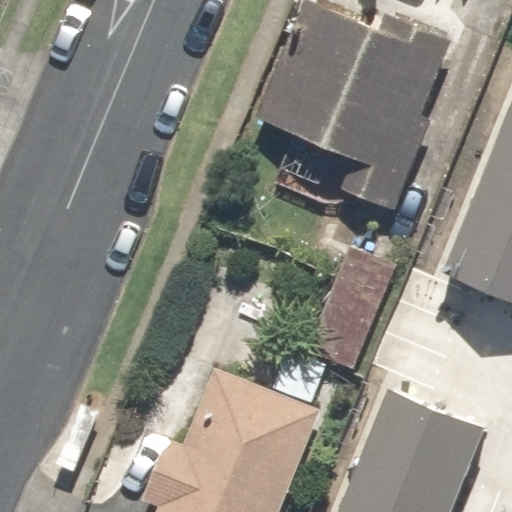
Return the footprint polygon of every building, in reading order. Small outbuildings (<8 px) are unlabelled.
[(409,179),(459,43),(342,0),(305,0),(259,124),(409,179)] [(511,133),(456,268),(511,291),(511,133)] [(355,254),(305,354),(347,375),(396,274),(355,254)] [(148,511),(270,511),(314,408),(209,366),(148,511)] [(332,511),(457,511),(497,421),(391,376),(332,511)]
